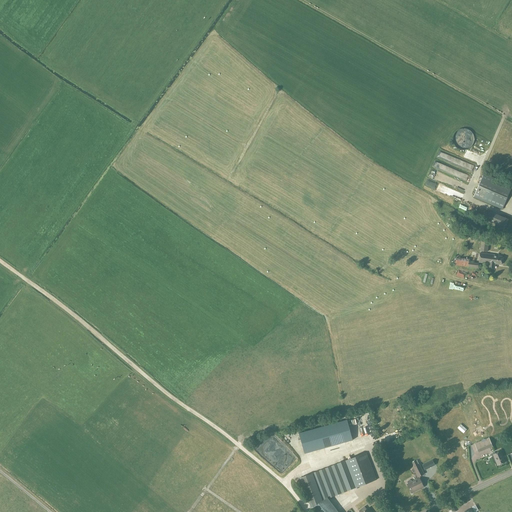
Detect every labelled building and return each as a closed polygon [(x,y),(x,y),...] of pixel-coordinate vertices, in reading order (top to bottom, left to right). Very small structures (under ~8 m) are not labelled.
[(446,154),(443,161),(473,174),(476,167),(446,154)] [(448,172),(458,176),(460,171),(450,167),(448,172)] [(435,172),(433,176),(451,184),(453,180),(435,172)] [(502,210),(511,187),(511,185),(484,174),(474,197),(502,210)] [(434,183),(432,190),(450,195),(452,188),(434,183)] [(484,223),(503,231),(509,220),(489,211),(484,223)] [(480,251),(488,252),(489,243),(481,241),(480,251)] [(494,269),(495,264),(501,265),(502,257),(494,255),(480,253),(479,262),(488,264),(488,268),(494,269)] [(455,266),(478,269),(479,263),(469,262),(469,259),(456,258),(455,266)] [(300,433),(305,453),(353,441),(348,420),(300,433)] [(492,445),(489,440),(489,438),(475,444),(478,451),(478,452),(492,447),(492,445)] [(501,452),(495,454),(494,453),(492,454),(491,455),(493,459),(494,461),(495,462),(496,461),(498,466),(505,462),(501,452)] [(323,500),(328,498),(376,481),(366,454),(312,474),(300,479),(312,510),(315,507),(314,507),(323,500)] [(417,480),(412,482),(411,480),(410,480),(408,481),(407,482),(408,484),(412,493),(417,490),(423,487),(418,477),(423,474),(424,475),(419,465),(414,468),(416,472),(414,473),(417,480)] [(338,511),(328,498),(323,500),(314,507),(315,507),(318,511),(338,511)]
